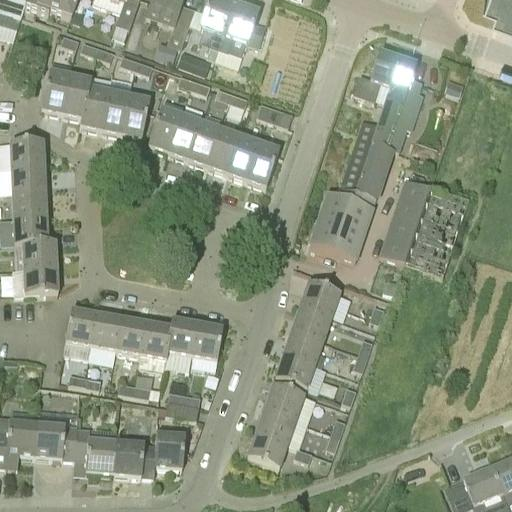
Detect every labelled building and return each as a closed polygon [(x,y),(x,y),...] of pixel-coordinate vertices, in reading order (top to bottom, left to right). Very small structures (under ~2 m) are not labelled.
[(0,0),(0,20),(19,25),(24,12),(27,0),(0,0)] [(27,0),(24,12),(47,20),(48,17),(70,25),(78,0),(27,0)] [(96,0),(122,9),(114,32),(128,36),(139,5),(125,0),(96,0)] [(153,0),(149,12),(145,23),(172,32),(166,50),(179,55),(193,16),(180,11),(183,0),(153,0)] [(511,0),(486,0),(487,0),(486,0),(485,0),(485,1),(497,6),(494,15),(511,21),(511,0)] [(198,36),(212,41),(208,54),(205,64),(212,66),(231,11),(210,3),(198,36)] [(256,19),(231,11),(212,66),(223,70),(227,60),(240,65),(245,52),(257,56),(264,34),(253,30),(256,19)] [(82,19),(73,16),(70,25),(70,26),(78,29),(82,19)] [(74,57),(77,47),(62,42),(59,51),(74,57)] [(123,47),(114,44),(111,51),(121,54),(123,47)] [(47,54),(15,47),(12,64),(43,71),(47,54)] [(79,58),(94,63),(97,54),(82,49),(79,58)] [(166,51),(161,49),(156,64),(171,69),(176,54),(166,51)] [(109,68),(112,59),(97,54),(94,63),(109,68)] [(358,83),(351,102),(373,110),(374,107),(383,110),(375,132),(376,132),(399,66),(378,59),(368,87),(358,83)] [(118,72),(133,77),(136,67),(121,62),(118,72)] [(209,68),(196,64),(191,78),(204,82),(209,68)] [(376,132),(371,147),(392,154),(391,158),(396,160),(402,143),(407,144),(420,102),(416,100),(419,90),(410,87),(415,71),(399,66),(376,132)] [(136,67),(133,77),(148,82),(151,73),(136,67)] [(47,78),(46,84),(39,118),(60,122),(69,82),(47,78)] [(78,134),(79,134),(89,86),(69,82),(60,122),(79,126),(78,134)] [(176,91),(190,96),(193,87),(179,82),(176,91)] [(79,134),(99,138),(107,97),(89,94),(90,87),(89,86),(79,134)] [(205,101),(209,92),(193,87),(190,96),(205,101)] [(214,105),(228,110),(231,100),(217,95),(214,105)] [(99,138),(119,142),(127,102),(107,97),(99,138)] [(228,110),(243,115),(246,106),(231,100),(228,110)] [(127,102),(119,142),(140,147),(148,106),(127,102)] [(255,124),(265,127),(270,114),(260,110),(255,124)] [(181,121),(160,114),(146,154),(167,161),(181,121)] [(265,127),(281,133),(285,119),(270,114),(265,127)] [(285,119),(281,133),(286,135),(291,121),(285,119)] [(167,161),(186,168),(200,128),(181,121),(167,161)] [(308,252),(332,260),(350,207),(371,147),(376,132),(375,132),(361,127),(336,202),(326,199),(308,252)] [(186,168),(205,174),(219,135),(200,128),(186,168)] [(225,181),(239,142),(219,135),(205,174),(225,181)] [(225,181),(244,188),(258,148),(239,142),(225,181)] [(371,147),(350,207),(370,213),(372,207),(374,207),(392,154),(371,147)] [(278,156),(258,148),(244,188),(264,195),(278,156)] [(9,177),(43,175),(41,149),(8,150),(9,177)] [(44,200),(43,175),(9,177),(10,202),(44,200)] [(405,187),(380,263),(403,271),(429,195),(405,187)] [(403,271),(409,273),(441,284),(467,208),(430,196),(428,200),(403,271)] [(10,202),(11,227),(45,225),(44,200),(10,202)] [(353,267),(354,267),(372,215),(370,214),(370,213),(350,207),(332,260),(353,267)] [(20,251),(46,250),(46,249),(45,225),(11,227),(12,252),(20,251)] [(46,250),(20,251),(21,277),(55,275),(54,250),(46,250)] [(56,301),(55,275),(21,277),(11,277),(12,302),(23,302),(56,301)] [(392,302),(396,289),(386,286),(382,299),(392,302)] [(307,289),(298,314),(331,325),(339,301),(307,289)] [(377,331),(383,315),(373,312),(368,327),(377,331)] [(298,314),(290,338),(323,349),(331,325),(298,314)] [(90,354),(95,321),(69,316),(64,349),(90,354)] [(120,325),(95,321),(90,354),(114,358),(120,325)] [(114,358),(139,362),(145,330),(120,325),(114,358)] [(168,334),(145,330),(139,362),(164,367),(171,326),(170,326),(168,334)] [(166,360),(190,363),(195,331),(171,326),(164,367),(165,367),(166,360)] [(221,335),(195,331),(190,363),(215,368),(221,335)] [(314,373),(323,349),(290,338),(282,361),(314,373)] [(357,361),(366,364),(371,349),(362,346),(357,361)] [(273,386),(306,397),(314,373),(282,361),(273,386)] [(352,376),(361,379),(366,364),(357,361),(352,376)] [(69,381),(67,390),(82,393),(84,384),(69,381)] [(99,386),(84,384),(82,393),(98,396),(99,386)] [(118,390),(117,399),(132,402),(134,392),(118,390)] [(149,395),(134,392),(132,402),(147,405),(149,395)] [(271,392),(262,417),(294,428),(303,403),(271,392)] [(346,394),(340,409),(349,412),(354,397),(346,394)] [(169,399),(167,408),(181,411),(183,401),(169,399)] [(181,411),(197,414),(199,404),(183,401),(181,411)] [(197,414),(181,411),(167,408),(164,420),(195,426),(197,414)] [(156,412),(155,420),(164,421),(165,414),(156,412)] [(262,417),(254,440),(286,451),(294,428),(262,417)] [(0,473),(5,474),(6,462),(32,464),(35,431),(8,429),(9,425),(0,424),(0,473)] [(330,440),(339,443),(344,428),(335,425),(330,440)] [(35,431),(32,464),(72,467),(75,433),(63,432),(63,433),(35,431)] [(75,433),(72,467),(85,468),(84,480),(111,482),(113,448),(87,446),(87,436),(76,435),(76,433),(75,433)] [(286,451),(254,440),(246,465),(277,476),(286,451)] [(324,455),(333,458),(339,443),(330,440),(324,455)] [(155,452),(153,474),(180,476),(183,443),(156,441),(155,452)] [(153,474),(155,452),(113,448),(111,482),(140,485),(140,483),(152,484),(153,474)] [(292,464),(307,469),(310,460),(296,455),(292,464)] [(511,467),(493,475),(507,511),(509,511),(511,511),(511,467)] [(464,487),(473,511),(507,511),(493,475),(464,487)]
